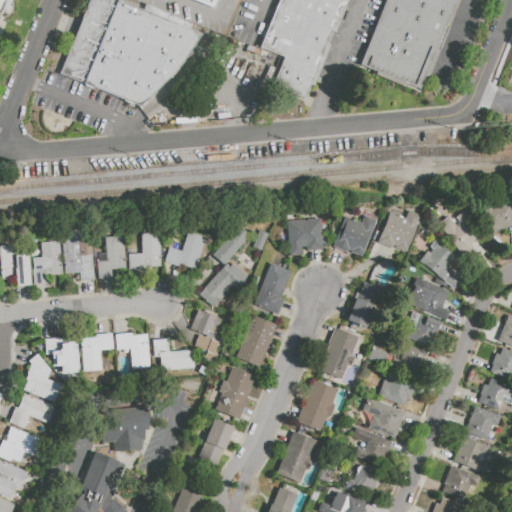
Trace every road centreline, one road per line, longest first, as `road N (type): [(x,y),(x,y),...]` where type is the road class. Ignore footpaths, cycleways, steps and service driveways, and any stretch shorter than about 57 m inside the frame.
road 1 (tertiary): [(0,157),(440,119),(467,109),(478,89)]
road 2 (residential): [(399,511),(482,306),(511,273)]
road 3 (residential): [(251,454),(317,288)]
road 4 (residential): [(0,318),(162,304)]
road 5 (residential): [(0,145),(59,0)]
